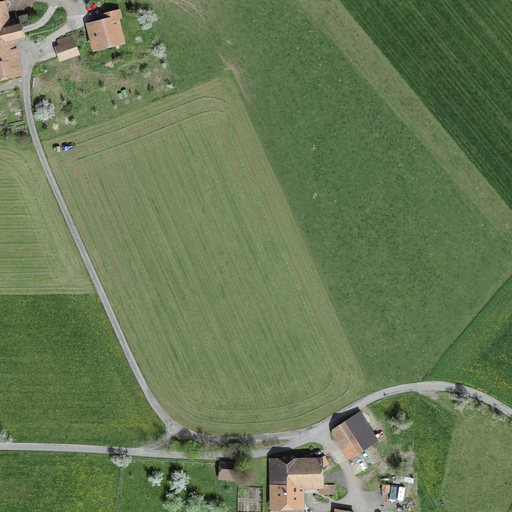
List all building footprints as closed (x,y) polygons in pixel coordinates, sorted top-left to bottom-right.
[(0,75),(14,72),(7,39),(20,36),(18,26),(5,29),(0,9),(0,75)] [(121,44),(115,20),(118,20),(116,12),(102,15),(103,23),(88,26),(94,51),(121,44)] [(60,58),(77,52),(72,36),(58,41),(60,48),(57,49),(60,58)] [(364,449),(347,421),(333,430),(351,457),(364,449)] [(297,459),(297,455),(273,455),(274,505),(298,504),(298,484),(320,484),(319,459),(297,459)] [(232,464),(221,464),(221,476),(234,476),(234,473),(232,473),(232,464)]
